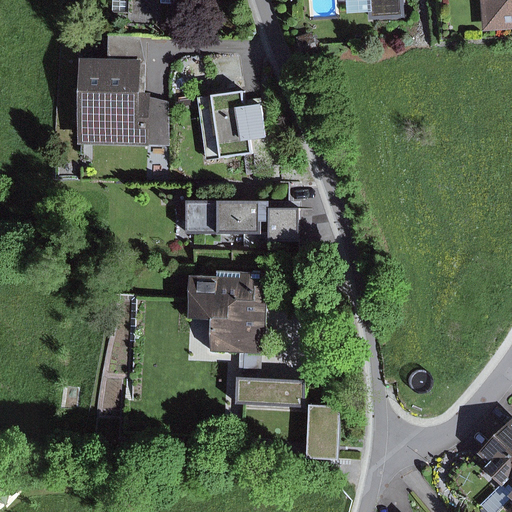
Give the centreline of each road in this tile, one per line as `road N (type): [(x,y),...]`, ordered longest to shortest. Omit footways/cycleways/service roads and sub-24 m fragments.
road 1 (residential): [(392,463),(365,296),(264,0)]
road 2 (residential): [(511,375),(438,447),(392,463)]
